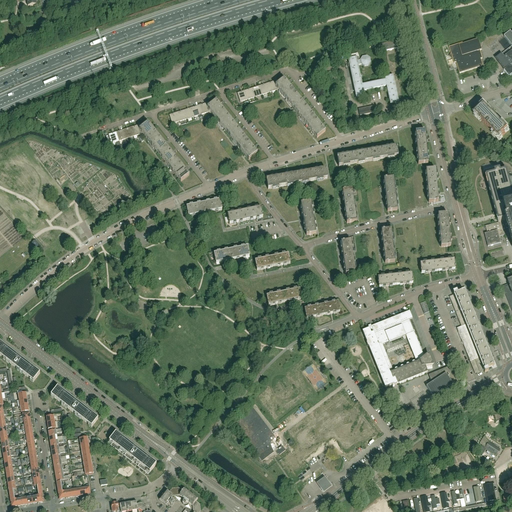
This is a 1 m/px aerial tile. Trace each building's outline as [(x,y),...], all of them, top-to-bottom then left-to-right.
[(511,47),(503,54),(502,54),(503,55),(497,60),(500,63),(500,64),(501,66),(502,65),(505,69),(506,69),(504,71),(509,78),(511,75),(511,34),(511,33),(511,32),(504,37),(505,38),(505,37),(511,47)] [(483,59),(480,51),(482,50),(479,40),(463,45),(463,43),(461,44),(449,48),(451,54),(450,56),(451,58),(453,59),(454,63),(456,63),(457,64),(460,74),(483,66),(481,59),(483,59)] [(380,52),(398,48),(396,41),(375,46),(376,49),(379,48),(380,52)] [(398,101),(394,82),(393,76),(384,78),(385,81),(362,86),(358,65),(361,65),(364,66),(364,67),(365,66),(368,65),(368,66),(369,66),(369,65),(370,63),(371,63),(370,63),(370,62),(369,59),(370,59),(370,58),(369,58),(367,57),(366,56),(366,57),(362,58),(362,57),(360,60),(359,61),(357,61),(356,58),(348,60),(348,63),(349,67),(352,77),(352,80),(355,92),(355,94),(355,95),(356,98),(364,96),(364,94),(364,92),(363,91),(380,88),(381,89),(383,89),(384,89),(383,87),(386,86),(389,100),(390,105),(399,103),(398,101)] [(315,118),(309,111),(307,109),(305,106),(302,102),(300,100),(294,92),(289,85),(287,83),(284,79),(279,83),(275,86),(278,90),(279,91),(286,99),(293,108),(293,109),(296,112),(299,116),(299,117),(306,125),(313,134),(314,135),(317,139),(325,132),(323,128),(321,126),(315,119),(315,118)] [(278,90),(275,86),(279,83),(278,81),(274,82),(274,83),(271,84),(270,83),(267,85),(269,93),(276,91),(277,91),(278,90)] [(269,93),(267,85),(263,86),(259,87),(262,96),(264,95),(269,93)] [(262,96),(259,87),(256,88),(252,89),(252,90),(255,98),(256,97),(261,96),(262,96)] [(255,98),(252,90),(249,91),(249,90),(245,92),(248,100),(249,100),(254,98),(255,98)] [(248,100),(245,92),(242,93),(241,93),(237,94),(240,103),(242,102),(246,101),(248,100)] [(234,124),(232,122),(226,114),(221,107),(219,105),(216,101),(211,105),(207,108),(210,112),(211,113),(217,121),(225,130),(225,131),(228,134),(231,138),(231,139),(236,144),(238,147),(245,156),(246,157),(248,161),(257,154),(254,150),(253,148),(247,140),(241,133),(239,131),(236,127),(234,124)] [(210,112),(207,108),(211,105),(210,103),(206,104),(206,105),(203,106),(202,105),(199,106),(198,106),(199,107),(201,115),(208,113),(209,113),(210,112)] [(201,115),(199,107),(195,108),(195,107),(191,109),(194,118),(196,117),(201,115)] [(375,113),(373,107),(365,108),(362,109),(358,110),(358,111),(359,112),(360,117),(375,113)] [(499,140),(502,137),(505,134),(508,131),(505,129),(501,125),(499,123),(490,113),(487,110),(484,107),(481,110),(478,113),(475,115),(478,118),(482,122),(493,133),(496,137),(499,140)] [(194,118),(191,109),(188,110),(184,111),(187,120),(188,119),(193,118),(194,118)] [(187,120),(184,111),(181,113),(181,112),(177,113),(177,114),(179,122),(181,122),(186,120),(187,120)] [(179,122),(177,114),(174,115),(173,114),(169,116),(172,125),(173,125),(173,126),(178,124),(177,123),(179,123),(179,122)] [(179,162),(173,155),(171,153),(169,149),(166,146),(164,144),(158,136),(153,129),(151,127),(148,123),(143,127),(139,130),(142,134),(143,135),(150,143),(156,152),(157,153),(160,156),(162,159),(163,161),(170,169),(177,178),(178,179),(180,182),(189,175),(187,172),(185,170),(179,162)] [(142,134),(139,130),(143,127),(142,125),(138,126),(134,127),(130,128),(131,129),(133,137),(140,135),(142,134)] [(133,137),(131,129),(127,130),(127,129),(123,131),(126,140),(127,139),(133,137)] [(126,140),(123,131),(120,132),(116,133),(119,142),(120,141),(125,140),(126,140)] [(426,138),(425,131),(424,131),(422,131),(422,132),(420,132),(418,132),(415,132),(416,140),(416,148),(427,148),(426,141),(426,140),(426,138)] [(119,142),(116,133),(113,134),(108,135),(111,144),(113,144),(117,142),(119,142)] [(398,157),(397,153),(397,152),(397,150),(397,148),(396,147),(390,148),(389,148),(388,149),(381,150),(383,159),(390,158),(398,157)] [(427,154),(427,148),(416,148),(417,156),(418,165),(421,164),(422,164),(425,164),(427,164),(426,164),(428,164),(427,157),(427,156),(427,154)] [(383,159),(381,150),(375,151),(374,151),(373,151),(366,152),(368,162),(376,161),(383,159)] [(368,162),(366,152),(360,153),(359,153),(358,154),(352,155),(353,165),(361,163),(368,162)] [(353,165),(352,155),(345,156),(344,156),(343,156),(337,157),(337,159),(337,160),(337,163),(338,167),(346,166),(353,165)] [(327,179),(326,175),(326,173),(326,171),(326,169),(319,171),(318,171),(317,171),(311,172),(312,182),(320,181),(327,179)] [(437,186),(436,179),(436,178),(436,177),(436,170),(434,170),(432,170),(433,170),(430,170),(426,171),(426,179),(427,187),(437,186)] [(511,190),(511,185),(507,172),(502,173),(501,171),(495,172),(496,175),(487,177),(487,178),(486,178),(487,181),(497,216),(499,222),(499,223),(485,226),(487,234),(485,235),(488,247),(501,244),(499,238),(499,237),(506,235),(506,237),(509,236),(510,238),(511,245),(511,190)] [(312,182),(311,172),(304,173),(303,173),(302,174),(296,175),(297,185),(305,183),(312,182)] [(297,185),(296,175),(289,176),(288,176),(287,176),(281,177),(283,187),(290,186),(297,185)] [(283,187),(281,177),(275,178),(273,179),(272,179),(266,180),(266,181),(266,182),(266,183),(267,185),(267,186),(268,190),(275,189),(283,187)] [(395,192),(395,191),(394,187),(394,185),(394,183),(393,179),(386,179),(385,179),(385,180),(383,180),(384,187),(384,188),(385,189),(385,196),(395,195),(395,192)] [(437,193),(437,186),(427,187),(428,195),(428,203),(432,203),(433,203),(435,202),(435,203),(437,203),(437,202),(438,202),(438,195),(438,194),(437,193)] [(353,196),(352,194),(352,190),(345,191),(343,191),(342,191),(343,198),(343,199),(343,201),(344,207),(354,206),(354,203),(353,202),(353,198),(353,196)] [(396,203),(396,199),(396,198),(395,195),(385,196),(386,203),(386,204),(386,205),(387,212),(389,212),(390,212),(397,211),(397,206),(396,205),(396,203)] [(222,208),(220,201),(216,202),(215,202),(212,202),(209,203),(207,203),(203,204),(205,214),(212,212),(214,212),(215,212),(222,210),(222,209),(222,208)] [(311,208),(311,207),(310,202),(303,204),(302,204),(300,204),(301,211),(302,212),(302,213),(303,220),(313,218),(313,216),(312,214),(312,211),(311,208)] [(205,214),(203,204),(199,205),(198,205),(195,206),(192,206),(191,206),(186,207),(188,214),(188,215),(188,217),(196,216),(197,215),(198,215),(205,214)] [(355,214),(355,210),(354,209),(354,206),(344,207),(345,214),(345,215),(345,217),(346,224),(348,223),(348,224),(350,223),(356,222),(356,218),(355,216),(355,214)] [(263,216),(262,215),(261,208),(256,209),(255,209),(252,209),(249,210),(248,210),(244,211),(246,221),(253,220),(254,219),(255,219),(263,218),(263,216)] [(246,221),(244,211),(240,212),(239,212),(236,213),(233,213),(232,214),(227,215),(229,222),(228,222),(229,223),(229,224),(236,223),(238,223),(239,223),(246,221)] [(449,231),(449,224),(449,223),(449,221),(448,214),(446,215),(446,214),(445,214),(445,215),(442,215),(441,215),(438,215),(439,223),(439,231),(449,231)] [(316,234),(315,230),(315,229),(314,226),(314,222),(314,221),(313,218),(303,220),(304,227),(305,228),(305,229),(306,236),(307,236),(309,236),(316,234)] [(64,248),(76,238),(62,221),(50,231),(64,248)] [(392,236),(392,235),(391,230),(383,231),(381,231),(382,238),(382,239),(382,241),(383,247),(393,246),(393,243),(392,242),(392,238),(392,236)] [(450,238),(449,231),(439,231),(440,238),(440,240),(441,248),(444,247),(445,247),(448,247),(449,247),(451,247),(450,240),(450,239),(450,238)] [(42,247),(36,240),(31,244),(38,252),(42,247)] [(353,255),(352,254),(352,250),(352,247),(351,246),(351,242),(344,243),(344,242),(342,242),(342,243),(341,243),(342,250),(342,251),(342,252),(343,259),(353,258),(353,255)] [(395,262),(394,258),(394,257),(394,254),(393,250),(393,249),(393,246),(383,247),(384,254),(384,255),(384,257),(385,264),(386,263),(386,264),(388,264),(388,263),(395,262)] [(249,254),(247,247),(243,248),(242,248),(239,249),(236,249),(235,250),(230,251),(232,260),(236,260),(240,259),(241,258),(242,258),(249,257),(249,255),(249,254)] [(232,260),(230,251),(226,251),(225,252),(222,252),(219,253),(218,253),(214,254),(215,261),(215,262),(215,264),(223,262),(224,262),(225,262),(227,261),(232,260)] [(290,261),(288,254),(284,255),(283,255),(280,256),(277,257),(276,257),(271,258),(273,267),(281,266),(282,266),(283,266),(290,264),(290,262),(290,261)] [(273,267),(271,258),(267,258),(266,259),(263,259),(260,260),(259,260),(254,261),(256,268),(256,269),(256,271),(264,269),(265,269),(266,269),(273,267)] [(355,274),(355,269),(354,268),(354,266),(354,262),(353,260),(353,258),(343,259),(344,266),(344,267),(344,268),(345,275),(347,275),(348,275),(355,274)] [(455,267),(454,260),(450,260),(448,260),(445,261),(442,261),(441,261),(437,262),(438,272),(445,271),(447,271),(448,271),(455,270),(455,268),(455,267)] [(438,272),(437,262),(433,262),(432,262),(428,263),(426,263),(424,263),(420,264),(421,271),(420,271),(421,272),(421,274),(428,273),(430,273),(431,273),(438,272)] [(413,281),(412,274),(407,274),(406,274),(403,275),(400,275),(399,275),(395,276),(396,285),(403,285),(404,284),(405,284),(413,284),(413,282),(413,281)] [(396,285),(395,276),(391,276),(389,276),(386,276),(383,277),(382,277),(378,277),(379,284),(378,284),(379,286),(379,287),(386,286),(388,286),(396,285)] [(491,370),(497,368),(465,288),(459,290),(452,293),(453,296),(449,297),(461,327),(457,329),(475,374),(483,370),(484,373),(491,370)] [(301,296),(300,289),(295,290),(294,291),(291,291),(288,292),(287,292),(283,293),(285,303),(292,301),(293,301),(294,301),(302,299),(302,298),(302,297),(302,296),(301,296)] [(285,303),(283,293),(279,294),(278,294),(275,295),(272,295),(271,295),(266,296),(268,303),(267,303),(268,304),(268,306),(276,305),(277,304),(278,304),(285,303)] [(340,311),(340,309),(339,309),(338,303),(334,303),(332,304),(329,304),(327,305),(325,305),(321,306),(323,316),(330,314),(332,314),(340,312),(340,311)] [(323,316),(321,306),(317,307),(316,307),(313,308),(310,308),(309,309),(304,310),(306,317),(305,317),(306,318),(306,319),(314,318),(315,318),(316,317),(323,316)] [(397,385),(397,384),(398,384),(427,373),(425,367),(426,367),(432,366),(434,366),(434,365),(433,365),(429,354),(429,353),(427,355),(424,357),(423,355),(424,355),(423,353),(422,353),(421,349),(410,322),(409,322),(408,320),(412,319),(409,311),(409,312),(406,313),(404,313),(404,314),(375,326),(375,325),(371,327),(371,325),(368,326),(369,329),(362,332),(363,332),(367,343),(366,344),(368,347),(384,386),(385,388),(392,386),(392,388),(394,387),(394,386),(397,385)] [(6,361),(13,353),(0,343),(0,355),(6,361)] [(20,372),(26,364),(26,363),(13,353),(6,361),(7,361),(20,371),(20,372)] [(34,382),(40,374),(26,364),(20,372),(34,382),(33,382),(34,382)] [(457,382),(453,375),(450,366),(428,375),(431,383),(426,387),(433,398),(454,384),(457,382)] [(65,406),(71,398),(70,398),(57,388),(51,396),(65,406)] [(344,456),(374,435),(346,394),(316,415),(344,456)] [(415,404),(417,412),(423,411),(422,408),(429,406),(426,394),(423,395),(425,402),(419,403),(419,404),(415,404)] [(78,417),(84,409),(84,408),(84,409),(71,399),(71,398),(65,406),(64,407),(65,407),(78,417)] [(91,428),(98,419),(97,419),(84,409),(78,417),(91,427),(91,428)] [(286,451),(268,432),(259,448),(258,443),(261,439),(256,441),(257,445),(254,446),(259,464),(265,462),(268,465),(277,456),(298,478),(309,467),(302,460),(310,458),(305,455),(301,457),(300,455),(303,454),(300,452),(302,452),(320,434),(322,429),(325,428),(323,426),(322,427),(313,423),(291,445),(294,454),(293,455),(288,450),(286,451)] [(123,452),(129,444),(116,433),(109,441),(110,441),(123,452)] [(500,449),(489,442),(485,448),(484,447),(481,451),(483,452),(485,449),(495,456),(500,449)] [(136,462),(143,454),(142,454),(129,444),(129,443),(129,444),(123,452),(136,462)] [(150,473),(156,465),(156,464),(156,465),(143,454),(142,454),(143,454),(136,462),(136,463),(137,462),(150,473)] [(315,454),(307,461),(309,464),(317,457),(315,454)] [(324,476),(316,482),(324,493),(332,486),(324,476)] [(42,495),(41,486),(41,485),(41,484),(34,485),(34,486),(34,487),(35,487),(35,490),(38,490),(39,496),(42,495)] [(493,485),(484,486),(487,502),(496,500),(493,485)] [(479,487),(473,488),(476,503),(482,502),(479,487)] [(198,499),(193,496),(187,491),(185,489),(182,492),(178,488),(172,489),(169,493),(166,491),(159,500),(166,505),(168,502),(171,504),(173,505),(174,503),(173,502),(170,500),(173,497),(179,496),(183,498),(182,499),(184,500),(183,502),(182,504),(184,505),(185,504),(186,503),(185,502),(186,501),(189,504),(189,503),(192,506),(193,511),(200,511),(201,511),(200,510),(200,505),(196,502),(198,499)] [(455,492),(451,492),(453,505),(457,504),(457,500),(460,500),(459,495),(456,496),(455,492)] [(446,493),(440,494),(443,510),(449,508),(448,504),(450,504),(449,500),(447,501),(446,493)] [(511,502),(511,494),(505,495),(506,497),(503,497),(504,504),(511,502)] [(434,496),(431,497),(433,509),(437,509),(436,505),(440,505),(438,499),(435,499),(434,496)] [(427,497),(420,498),(423,511),(429,511),(429,509),(430,508),(430,505),(428,505),(427,497)] [(409,511),(408,501),(402,502),(403,509),(400,510),(400,511),(409,511)] [(118,511),(119,511),(118,504),(118,503),(116,503),(111,504),(112,509),(112,511),(118,511)]
